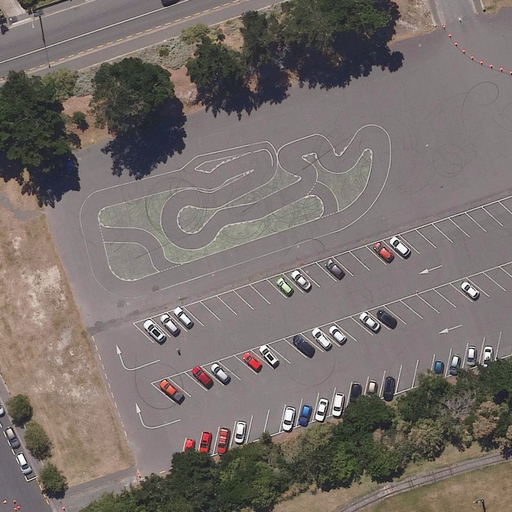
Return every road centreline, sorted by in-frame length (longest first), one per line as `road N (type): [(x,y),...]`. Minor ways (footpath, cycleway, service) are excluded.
road 1 (unknown): [(511,38),(81,192),(108,273)]
road 2 (unknown): [(143,379),(170,461),(511,336)]
road 3 (unknown): [(108,273),(511,125)]
road 4 (unknown): [(143,379),(511,244)]
road 5 (tertiary): [(188,0),(0,63)]
